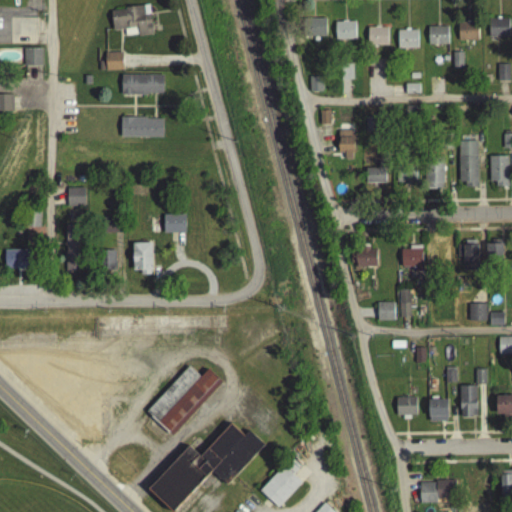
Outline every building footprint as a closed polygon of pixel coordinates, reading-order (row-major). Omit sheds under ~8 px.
[(112,35),(111,33),(109,16),(123,14),(123,12),(147,9),(148,18),(150,33),(151,35),(151,39),(136,40),(136,39),(124,40),(123,34),(119,34),(118,34),(112,35)] [(325,23),(310,24),(311,41),(326,40),(325,23)] [(488,44),(508,44),(508,24),(488,24),(488,44)] [(355,44),(354,26),(334,27),(334,45),(355,44)] [(457,46),(478,45),(477,27),(457,28),(457,46)] [(367,51),(387,50),(387,31),(366,32),(367,51)] [(447,31),(427,31),(427,49),(447,49),(447,31)] [(417,53),(417,35),(396,35),(397,53),(417,53)] [(41,52),(23,52),(23,70),(32,70),(41,70),(41,52)] [(104,57),(104,75),(113,75),(120,75),(121,75),(121,66),(121,59),(121,57),(120,57),(117,57),(104,57)] [(452,72),(462,72),(462,57),(451,57),(452,72)] [(352,85),(352,68),(339,68),(339,85),(352,85)] [(508,69),(496,69),(496,86),(508,86),(508,69)] [(82,80),(82,89),(90,89),(90,80),(82,80)] [(163,80),(162,99),(161,99),(154,99),(153,99),(152,99),(146,99),(146,100),(134,100),(133,100),(132,100),(131,100),(120,100),(120,80),(163,80)] [(308,81),(309,97),(322,96),(322,81),(308,81)] [(418,88),(404,89),(404,99),(418,98),(418,88)] [(0,115),(12,116),(12,98),(0,98),(0,115)] [(330,115),(319,116),(319,129),(330,129),(330,115)] [(145,122),(145,124),(152,124),(153,124),(154,124),(161,124),(162,124),(162,142),(119,142),(119,122),(131,122),(132,122),(133,122),(145,122)] [(352,135),(337,135),(338,158),(344,158),(344,164),(353,164),(352,135)] [(502,153),(511,153),(511,139),(502,139),(502,153)] [(458,190),(477,190),(476,146),(457,146),(458,190)] [(488,161),(488,190),(508,190),(507,161),(488,161)] [(424,168),(425,194),(443,193),(442,167),(424,168)] [(364,171),(365,188),(385,188),(384,171),(364,171)] [(396,187),(418,188),(418,171),(396,171),(396,187)] [(65,210),(84,210),(84,192),(65,192),(65,202),(65,210)] [(39,232),(24,232),(24,214),(39,215),(39,232)] [(183,218),(162,218),(162,237),(175,237),(183,237),(183,218)] [(65,278),(79,278),(79,231),(65,231),(65,278)] [(132,275),(139,275),(139,279),(149,279),(149,274),(150,274),(150,247),(131,247),(132,275)] [(458,247),(459,276),(477,276),(477,247),(458,247)] [(502,248),(485,248),(485,264),(502,264),(502,248)] [(400,252),(400,275),(421,275),(421,252),(400,252)] [(3,275),(39,273),(38,253),(2,254),(3,275)] [(115,254),(99,254),(99,276),(115,276),(115,254)] [(412,295),(398,295),(399,323),(412,322),(412,295)] [(393,307),(376,308),(376,326),(393,326),(393,307)] [(485,326),(485,309),(467,309),(468,326),(485,326)] [(488,330),(502,330),(502,317),(488,317),(488,330)] [(101,321),(102,341),(182,339),(182,320),(101,321)] [(511,359),(511,342),(497,343),(498,359),(511,359)] [(0,370),(78,444),(103,443),(102,356),(0,357),(0,370)] [(206,373),(221,386),(171,440),(145,417),(187,371),(198,381),(206,373)] [(444,388),(455,387),(454,372),(444,373),(444,388)] [(485,389),(485,374),(474,374),(474,389),(485,389)] [(459,423),(476,422),(475,390),(459,391),(459,423)] [(511,419),(511,400),(495,401),(495,419),(511,419)] [(415,403),(395,403),(396,422),(415,422),(415,403)] [(428,427),(447,427),(447,405),(428,405),(428,427)] [(147,493),(166,511),(174,511),(210,475),(225,489),(263,449),(248,435),(243,440),(230,427),(198,460),(188,451),(147,493)] [(299,473),(289,463),(259,496),(276,511),(277,511),(301,487),(293,480),(299,473)] [(511,474),(499,475),(500,503),(511,502),(511,474)] [(419,508),(454,506),(453,485),(418,487),(419,508)]
